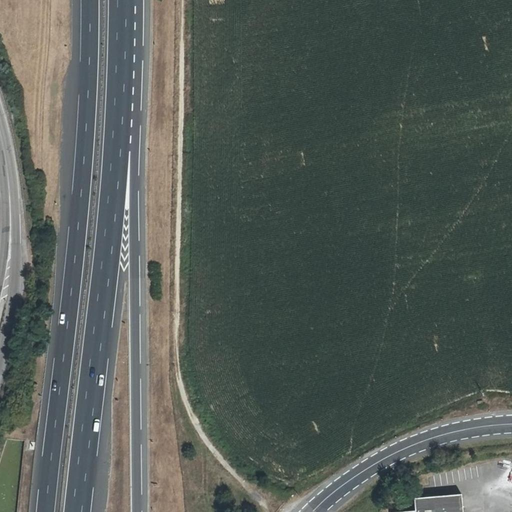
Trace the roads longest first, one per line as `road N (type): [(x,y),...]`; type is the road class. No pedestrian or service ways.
road 1 (track): [(182,0),(181,383),(210,448),(282,511)]
road 2 (motorway): [(89,0),(83,163),(45,511)]
road 3 (motorway): [(77,511),(122,33)]
road 4 (motorway): [(137,511),(122,33)]
road 5 (tertiary): [(511,423),(422,437),(313,511)]
road 6 (secondary): [(0,357),(11,303),(11,233)]
